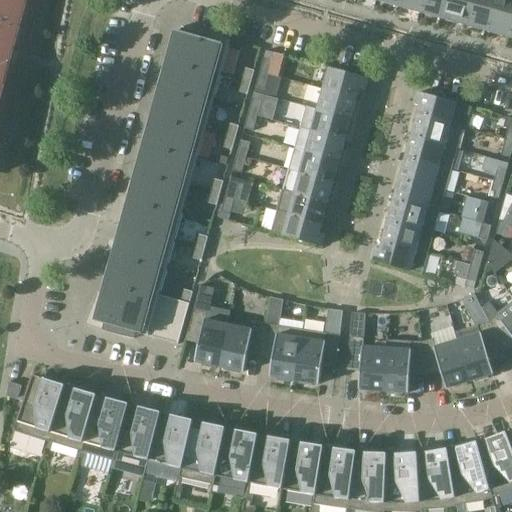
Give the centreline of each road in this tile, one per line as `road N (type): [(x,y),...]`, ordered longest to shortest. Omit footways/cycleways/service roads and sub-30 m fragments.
road 1 (residential): [(42,240),(26,348),(296,415),(399,429),(465,424),(511,410)]
road 2 (residential): [(511,79),(228,0)]
road 3 (residential): [(152,0),(86,231),(74,243),(42,240)]
